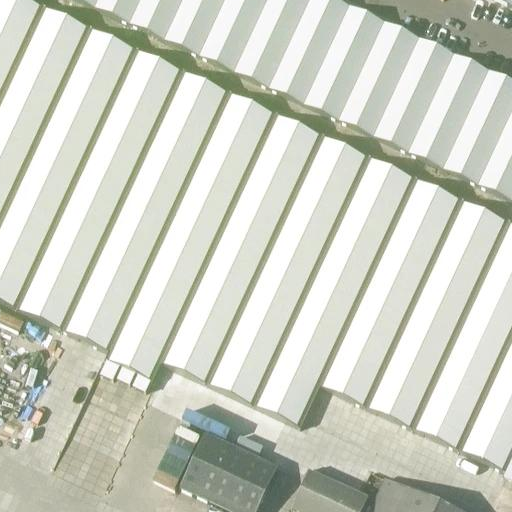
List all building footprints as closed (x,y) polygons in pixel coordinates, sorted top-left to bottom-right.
[(490,510),(503,481),(511,462),(511,229),(15,0),(0,0),(0,306),(109,357),(114,346),(300,432),(304,424),(490,510)] [(511,85),(327,0),(69,0),(511,205),(511,85)] [(511,0),(488,0),(511,11),(511,0)] [(158,461),(171,425),(161,421),(147,457),(158,461)] [(223,511),(258,511),(277,472),(204,439),(179,492),(223,511)] [(511,462),(503,481),(511,484),(511,462)] [(289,511),(361,511),(366,502),(307,475),(289,511)] [(48,478),(31,511),(69,511),(78,492),(48,478)] [(445,511),(383,484),(369,511),(445,511)]
